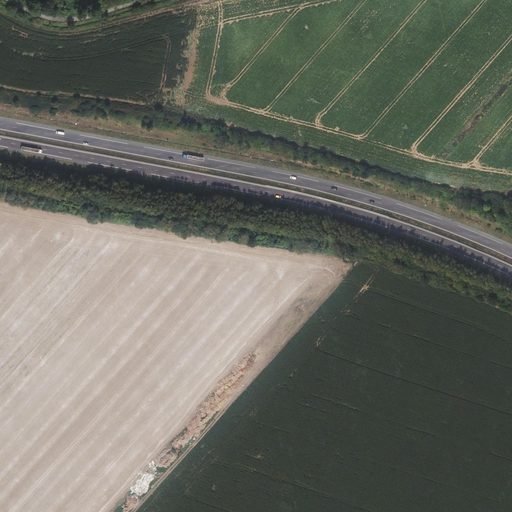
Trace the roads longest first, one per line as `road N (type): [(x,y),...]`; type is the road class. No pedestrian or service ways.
road 1 (trunk): [(0,141),(332,205),(511,270)]
road 2 (trunk): [(511,253),(335,190),(0,125)]
road 3 (track): [(148,0),(66,18),(9,0)]
